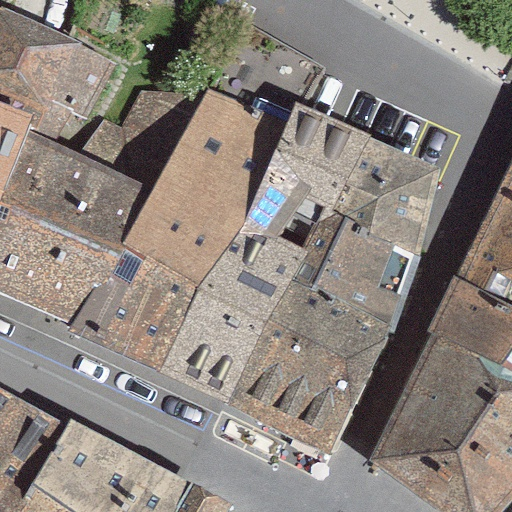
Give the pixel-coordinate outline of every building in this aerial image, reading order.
[(0,107),(32,120),(28,131),(67,148),(110,61),(0,12),(0,107)] [(120,248),(74,327),(161,374),(238,221),(291,117),(210,83),(203,97),(120,248)] [(67,148),(28,131),(1,203),(120,248),(203,97),(139,92),(124,130),(107,121),(79,153),(67,148)] [(298,104),(291,117),(238,221),(308,256),(329,215),(367,139),(298,104)] [(0,107),(0,204),(1,203),(28,131),(32,120),(0,107)] [(491,511),(511,488),(511,137),(348,474),(410,511),(491,511)] [(367,139),(329,215),(409,257),(434,169),(367,139)] [(0,296),(74,327),(120,248),(1,203),(0,204),(0,296)] [(308,256),(296,280),(392,327),(409,257),(329,215),(308,256)] [(308,256),(238,221),(161,374),(233,408),(296,280),(308,256)] [(296,280),(233,408),(329,454),(392,327),(296,280)] [(198,511),(174,493),(52,426),(0,397),(0,511),(198,511)]
